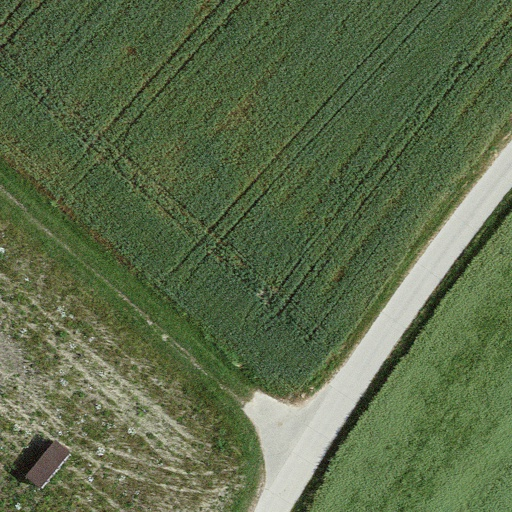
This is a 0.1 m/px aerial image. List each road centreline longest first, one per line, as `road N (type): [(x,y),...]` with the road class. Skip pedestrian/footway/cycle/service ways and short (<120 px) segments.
road 1 (unclassified): [(511,166),(423,282),(274,511)]
road 2 (track): [(310,452),(0,179)]
